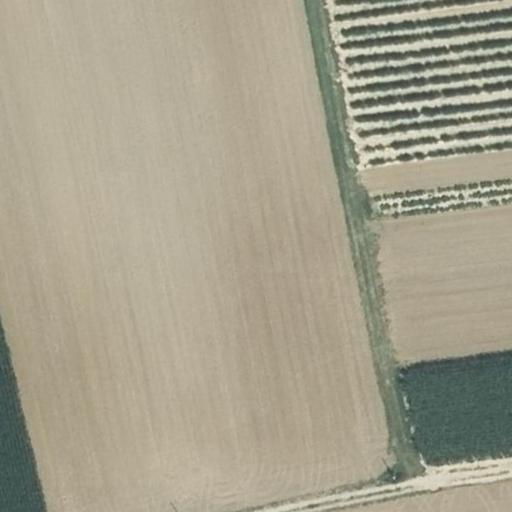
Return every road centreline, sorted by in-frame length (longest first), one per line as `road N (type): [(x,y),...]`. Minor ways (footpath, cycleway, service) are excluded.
road 1 (track): [(324,0),(418,471)]
road 2 (track): [(511,462),(418,471),(258,511)]
